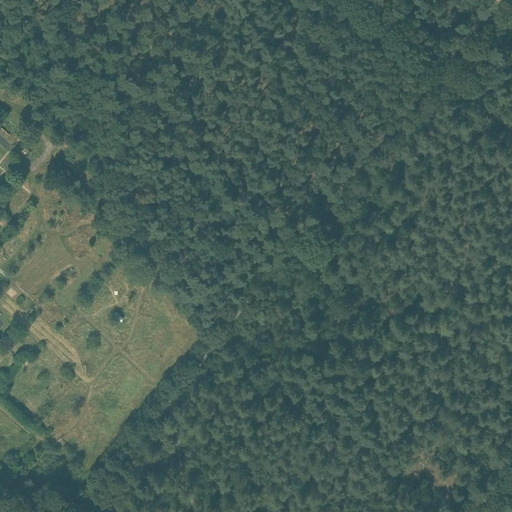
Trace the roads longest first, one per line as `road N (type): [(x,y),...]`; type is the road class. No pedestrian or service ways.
road 1 (track): [(487,0),(79,498)]
road 2 (track): [(511,128),(367,0)]
